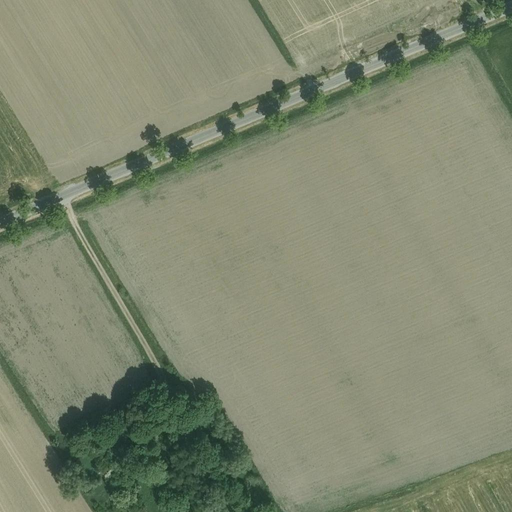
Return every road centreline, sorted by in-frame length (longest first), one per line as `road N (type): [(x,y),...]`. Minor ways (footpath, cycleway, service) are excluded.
road 1 (tertiary): [(511,8),(0,224)]
road 2 (track): [(61,198),(237,511)]
